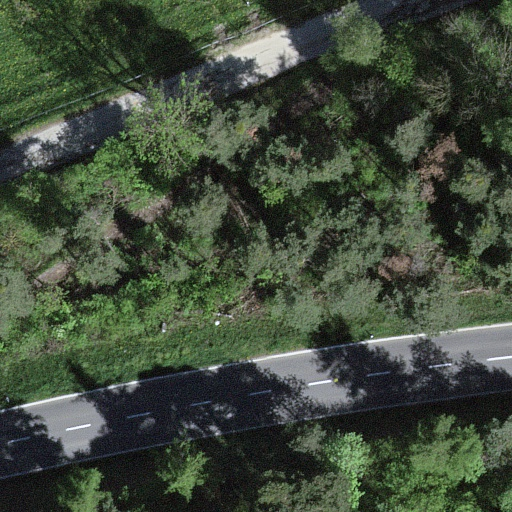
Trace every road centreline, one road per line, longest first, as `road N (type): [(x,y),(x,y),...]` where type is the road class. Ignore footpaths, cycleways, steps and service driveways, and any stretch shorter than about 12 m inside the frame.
road 1 (secondary): [(511,355),(170,405),(0,444)]
road 2 (unclassified): [(397,0),(0,155)]
